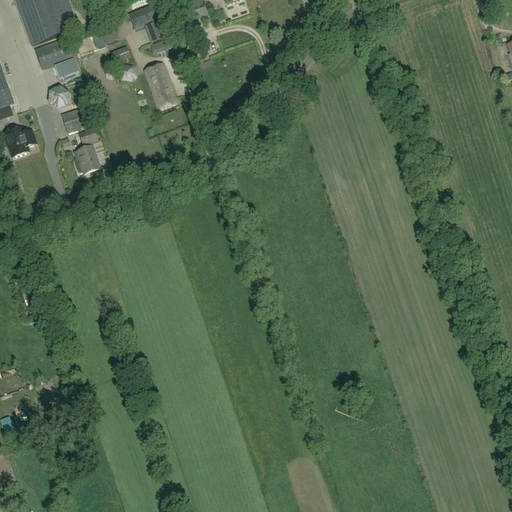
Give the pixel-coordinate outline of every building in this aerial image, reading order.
[(79,32),(67,0),(16,0),(34,49),(79,32)] [(187,0),(190,9),(189,9),(193,22),(209,16),(205,4),(203,4),(202,3),(209,0),(187,0)] [(497,11),(503,10),(501,1),(495,2),(497,11)] [(129,16),(135,31),(165,20),(158,5),(129,16)] [(101,30),(106,45),(118,42),(113,26),(101,30)] [(35,51),(43,72),(74,61),(66,40),(35,51)] [(111,55),(117,67),(131,61),(126,49),(111,55)] [(191,62),(198,60),(196,53),(189,55),(191,62)] [(74,61),(54,69),(60,83),(80,76),(74,61)] [(144,74),(159,114),(177,107),(162,67),(144,74)] [(138,78),(134,69),(125,68),(118,75),(121,85),(131,86),(138,78)] [(49,93),(48,106),(58,112),(69,107),(70,95),(60,89),(49,93)] [(0,111),(13,107),(7,90),(0,92),(0,111)] [(76,117),(63,121),(69,137),(81,133),(76,117)] [(13,160),(29,154),(28,149),(37,146),(32,133),(24,135),(22,130),(4,136),(8,147),(9,147),(13,160)] [(76,154),(78,161),(76,161),(75,163),(78,175),(80,176),(83,175),(83,176),(100,171),(92,149),(90,149),(89,145),(97,143),(94,132),(79,137),(84,152),(76,154)] [(32,341),(40,339),(38,333),(31,334),(32,341)] [(40,357),(42,364),(51,361),(48,354),(40,357)] [(58,377),(48,378),(49,387),(59,386),(58,377)]
